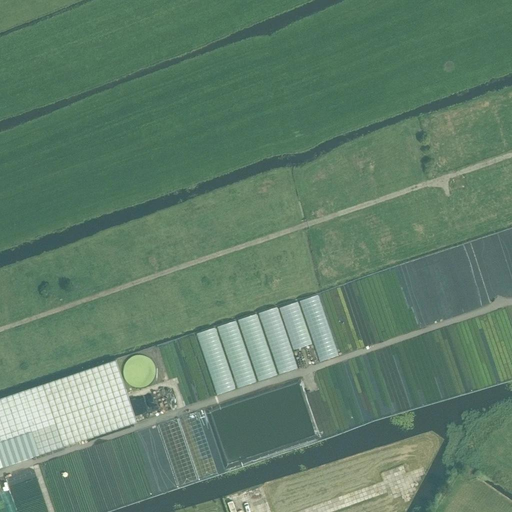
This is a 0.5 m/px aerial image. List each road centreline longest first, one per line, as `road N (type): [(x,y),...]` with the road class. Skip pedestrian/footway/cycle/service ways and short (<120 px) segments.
road 1 (track): [(0,328),(511,155)]
road 2 (track): [(511,303),(0,474)]
